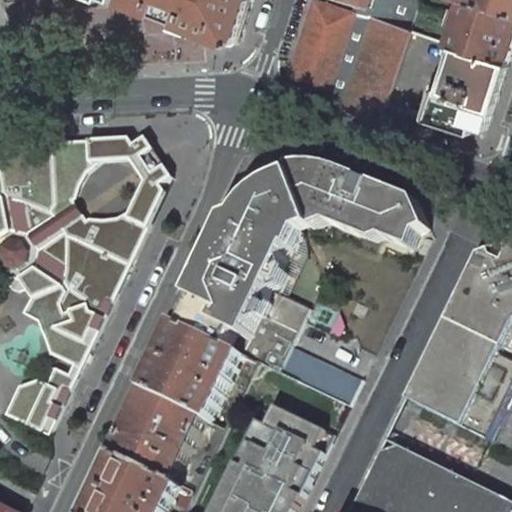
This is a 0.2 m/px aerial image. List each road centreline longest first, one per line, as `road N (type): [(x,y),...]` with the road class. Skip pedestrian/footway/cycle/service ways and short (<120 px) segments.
road 1 (residential): [(61,511),(253,91)]
road 2 (residential): [(337,511),(493,184)]
road 3 (tertiary): [(253,91),(493,184)]
road 4 (tertiary): [(0,101),(253,91)]
road 5 (unknown): [(389,433),(511,495)]
